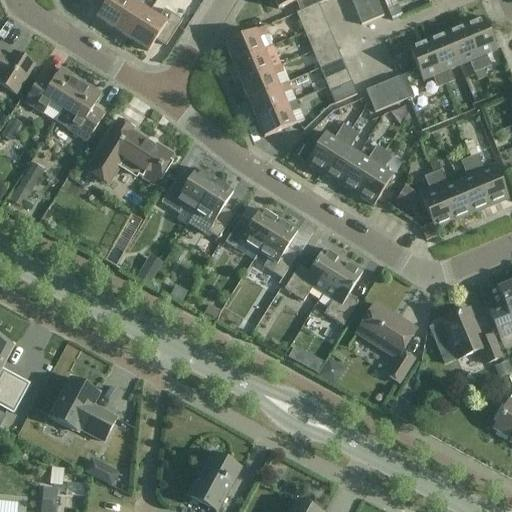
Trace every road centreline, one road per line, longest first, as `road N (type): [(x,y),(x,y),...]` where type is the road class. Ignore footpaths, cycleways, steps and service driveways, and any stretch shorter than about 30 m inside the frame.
road 1 (residential): [(511,239),(421,273),(156,100)]
road 2 (secondary): [(469,511),(164,346)]
road 3 (secondary): [(164,346),(0,257)]
road 4 (residential): [(156,100),(16,0)]
road 5 (residential): [(145,511),(164,346)]
road 6 (residential): [(348,46),(464,0)]
road 7 (residential): [(156,100),(224,0)]
